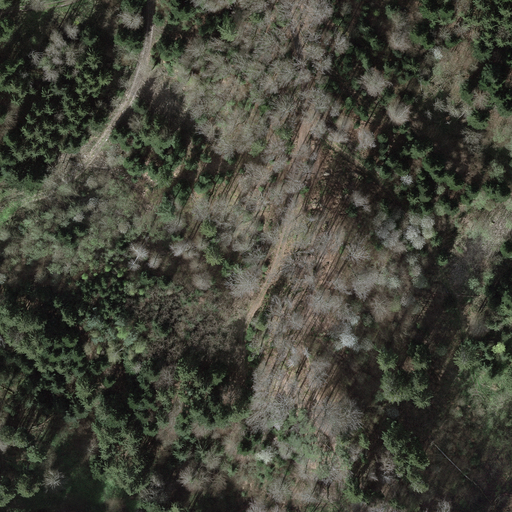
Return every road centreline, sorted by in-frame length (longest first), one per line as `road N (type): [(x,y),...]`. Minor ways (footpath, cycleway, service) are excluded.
road 1 (track): [(288,26),(301,56),(305,109),(298,166),(278,259),(245,331),(242,371),(277,444),(301,465),(328,473),(350,511)]
road 2 (track): [(474,377),(461,309),(406,213),(305,109)]
road 3 (track): [(151,0),(137,83),(97,148),(70,177),(0,219)]
road 4 (track): [(288,26),(371,116)]
